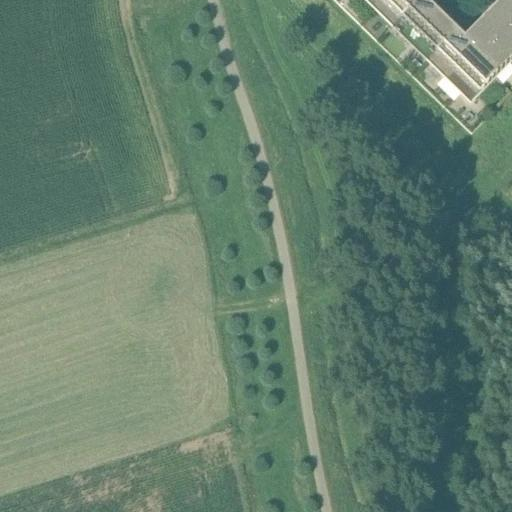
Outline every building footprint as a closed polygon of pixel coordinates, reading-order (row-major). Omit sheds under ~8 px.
[(364,0),(393,28),(419,0),(364,0)] [(419,0),(393,28),(427,61),(455,33),(421,0),(419,0)] [(511,0),(503,0),(502,1),(511,10),(511,0)] [(511,10),(502,1),(488,16),(511,39),(511,10)] [(474,30),(510,65),(511,62),(511,39),(488,16),(474,30)] [(510,65),(474,30),(463,41),(455,33),(427,61),(462,96),(463,94),(471,102),(477,97),(478,98),(510,65)]
